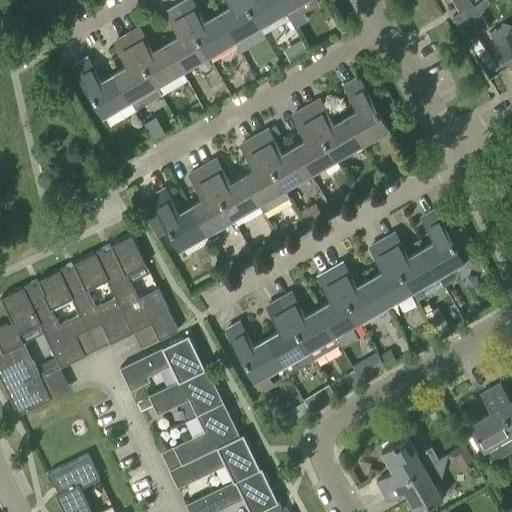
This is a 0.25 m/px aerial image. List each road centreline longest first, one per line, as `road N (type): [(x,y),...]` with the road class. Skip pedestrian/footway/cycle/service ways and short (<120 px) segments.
road 1 (unclassified): [(351,511),(324,461),(327,421),(511,308)]
road 2 (residential): [(126,182),(379,25)]
road 3 (residential): [(211,300),(455,158)]
road 4 (unclassified): [(443,136),(379,25)]
